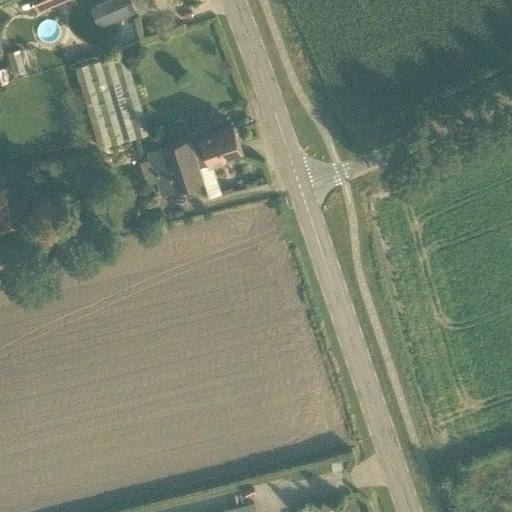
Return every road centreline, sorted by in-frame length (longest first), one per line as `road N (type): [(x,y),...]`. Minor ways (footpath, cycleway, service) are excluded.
road 1 (secondary): [(415,511),(315,190)]
road 2 (unclassified): [(511,95),(315,190)]
road 3 (secondary): [(315,190),(240,0)]
